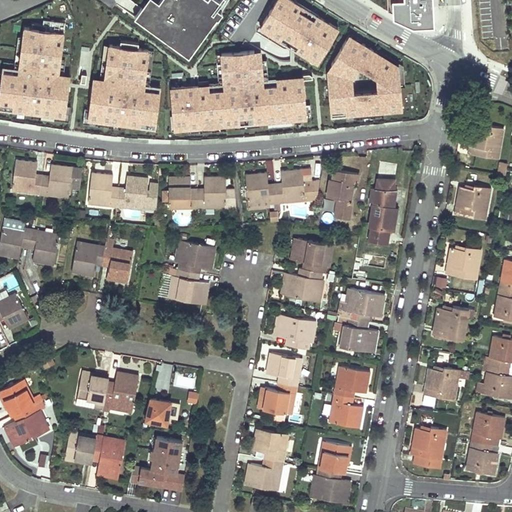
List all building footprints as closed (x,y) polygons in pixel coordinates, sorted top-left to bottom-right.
[(135,18),(189,57),(218,16),(214,14),(221,4),(223,0),(220,0),(220,2),(216,0),(206,0),(205,2),(202,0),(161,0),(159,4),(154,11),(145,4),(135,18)] [(159,4),(153,0),(147,0),(145,4),(154,11),(159,4)] [(353,34),(302,0),(284,0),(266,28),(329,70),(353,34)] [(434,0),(387,0),(388,12),(415,26),(436,25),(434,0)] [(225,6),(221,4),(214,14),(218,16),(225,6)] [(0,92),(0,108),(64,120),(72,77),(57,74),(65,28),(28,21),(19,68),(5,66),(0,92)] [(353,34),(329,70),(332,118),(405,112),(401,68),(353,34)] [(84,122),(153,132),(160,87),(146,85),(151,50),(109,44),(104,80),(90,78),(84,122)] [(223,83),(170,88),(176,131),(309,121),(304,76),(266,79),(263,51),(221,55),(223,83)] [(466,151),(497,157),(503,127),(487,124),(486,128),(471,125),(467,144),(466,151)] [(15,158),(12,188),(33,190),(33,194),(39,194),(41,178),(35,177),(36,173),(37,161),(29,160),(15,158)] [(504,173),(506,162),(499,160),(497,172),(504,173)] [(39,194),(47,195),(47,192),(69,194),(78,196),(82,166),(57,163),(51,163),(49,174),(49,178),(41,178),(39,194)] [(284,198),(318,195),(321,179),(304,181),(303,166),(289,168),(281,169),(283,181),(283,185),(276,186),(277,202),(284,201),(284,198)] [(338,216),(349,218),(352,199),(348,198),(349,194),(353,194),(355,181),(358,181),(359,173),(342,170),(333,168),(332,178),(329,178),(326,196),(337,197),(336,207),(339,207),(338,216)] [(245,173),(248,202),(269,200),(269,203),(277,202),(276,186),(269,187),(268,183),(267,170),(257,171),(245,173)] [(90,171),(87,200),(109,202),(109,206),(116,206),(118,191),(111,190),(112,185),(113,173),(105,172),(90,171)] [(116,206),(124,207),(124,204),(146,206),(156,207),(158,184),(151,183),(150,191),(147,191),(149,176),(133,175),(127,174),(126,186),(125,191),(118,191),(116,206)] [(205,204),(227,204),(227,207),(227,208),(236,208),(234,187),(227,187),(227,174),(210,175),(204,175),(204,187),(204,191),(197,192),(197,208),(205,208),(205,204)] [(169,202),(169,205),(191,204),(191,208),(197,208),(197,192),(191,192),(191,187),(190,175),(182,175),(168,176),(169,191),(169,202)] [(387,242),(389,229),(393,205),(396,188),(394,187),(395,178),(389,178),(377,178),(375,187),(371,187),(368,203),(370,205),(372,207),(369,227),(368,239),(387,242)] [(455,211),(484,217),(490,187),(474,184),(473,188),(459,185),(456,201),(455,211)] [(331,210),(333,199),(325,198),(324,209),(331,210)] [(397,206),(393,205),(389,229),(393,230),(397,206)] [(0,239),(0,255),(19,259),(21,246),(27,248),(29,237),(31,227),(25,226),(26,221),(4,216),(0,239)] [(34,249),(32,261),(54,265),(56,250),(60,233),(31,227),(29,237),(27,248),(34,249)] [(323,271),(326,272),(327,265),(330,266),(334,244),(326,242),(316,240),(307,239),(293,236),(289,258),(303,261),(302,267),(306,268),(323,271)] [(106,278),(128,282),(130,268),(134,250),(113,246),(114,238),(107,237),(105,244),(104,255),(102,265),(108,266),(106,278)] [(178,261),(177,268),(189,270),(200,272),(202,265),(212,267),(216,245),(198,242),(178,238),(174,260),(178,261)] [(74,257),(71,272),(92,276),(93,276),(95,264),(102,265),(104,255),(105,244),(77,239),(74,257)] [(445,273),(476,278),(481,247),(465,244),(464,249),(450,246),(447,263),(445,273)] [(511,258),(504,257),(499,285),(511,287),(511,258)] [(190,300),(206,303),(210,281),(199,279),(200,272),(189,270),(177,268),(173,267),(169,266),(168,274),(171,274),(167,296),(175,298),(184,299),(190,300)] [(302,297),(321,300),(325,278),(322,278),(323,271),(306,268),(302,267),(299,267),(297,273),(284,271),(284,273),(280,293),(302,297)] [(435,286),(446,288),(448,278),(437,276),(435,286)] [(493,315),(511,318),(511,287),(499,285),(493,315)] [(344,309),(343,315),(346,316),(364,319),(365,313),(370,313),(381,316),(385,293),(351,287),(347,309),(344,309)] [(0,319),(4,318),(9,328),(29,319),(22,305),(15,291),(0,298),(0,319)] [(432,332),(462,338),(468,308),(452,305),(451,308),(437,305),(434,322),(432,332)] [(285,343),(309,348),(310,341),(313,342),(317,320),(298,316),(277,312),(273,334),(286,337),(285,343)] [(340,345),(374,351),(378,329),(367,327),(362,326),(364,319),(346,316),(345,323),(340,345)] [(489,356),(487,363),(508,367),(510,360),(511,360),(511,337),(493,334),(489,356)] [(278,375),(277,382),(298,385),(299,378),(303,357),(296,356),(281,353),(269,351),(265,372),(278,375)] [(45,368),(55,363),(50,354),(41,358),(45,368)] [(482,392),(511,397),(511,389),(511,374),(507,373),(508,367),(487,363),(482,392)] [(334,385),(333,391),(349,394),(350,388),(355,389),(366,391),(370,370),(342,365),(338,386),(334,385)] [(423,393),(453,398),(459,368),(443,365),(442,369),(428,367),(425,381),(423,393)] [(79,386),(77,395),(86,397),(86,399),(95,401),(104,402),(106,390),(106,389),(108,379),(109,376),(101,374),(100,374),(91,372),(91,371),(82,369),(79,386)] [(110,408),(132,412),(135,392),(139,373),(119,370),(117,369),(115,380),(108,379),(106,389),(106,390),(104,402),(103,409),(103,410),(109,411),(110,408)] [(24,377),(21,379),(33,404),(37,402),(24,377)] [(9,408),(13,414),(18,412),(33,404),(21,379),(0,389),(9,408)] [(260,386),(257,407),(262,408),(286,412),(293,413),(296,392),(298,385),(277,382),(276,388),(266,387),(261,386),(260,386)] [(0,389),(0,396),(6,409),(9,408),(0,389)] [(191,390),(189,401),(197,402),(199,391),(191,390)] [(335,400),(331,421),(359,426),(363,405),(352,403),(348,402),(349,394),(333,391),(332,399),(335,400)] [(152,419),(166,422),(170,400),(150,397),(145,418),(152,419)] [(8,424),(18,444),(49,428),(40,409),(43,407),(40,400),(37,402),(33,404),(18,412),(21,417),(16,420),(8,424)] [(476,410),(471,440),(491,444),(493,436),(501,437),(505,415),(476,410)] [(8,424),(5,425),(15,445),(18,444),(8,424)] [(414,454),(440,459),(445,428),(430,425),(429,429),(415,427),(410,453),(414,454)] [(265,451),(263,458),(284,462),(285,455),(289,434),(272,430),(255,427),(254,438),(252,449),(265,451)] [(97,434),(70,429),(70,433),(96,438),(97,434)] [(65,457),(85,460),(92,461),(92,460),(93,455),(96,438),(70,433),(65,457)] [(96,474),(118,478),(125,438),(104,435),(103,439),(96,438),(93,455),(99,457),(99,462),(96,474)] [(151,458),(150,467),(140,465),(133,464),(131,473),(129,481),(134,482),(138,483),(138,482),(150,484),(162,486),(161,487),(166,488),(173,489),(178,490),(180,490),(182,491),(185,474),(183,473),(181,473),(177,472),(177,471),(179,462),(181,448),(182,447),(183,440),(169,438),(155,435),(153,449),(150,448),(149,458),(151,458)] [(501,437),(493,436),(491,444),(499,445),(501,437)] [(326,440),(322,439),(318,467),(321,467),(326,440)] [(326,440),(321,467),(338,470),(342,471),(344,471),(346,464),(349,444),(326,440)] [(466,468),(495,473),(498,451),(490,450),(491,444),(471,440),(466,468)] [(47,453),(41,452),(39,465),(45,466),(47,453)] [(440,459),(414,454),(412,462),(438,466),(440,459)] [(248,463),(244,483),(279,490),(282,468),(284,462),(263,458),(262,465),(248,462),(248,463)] [(313,495),(347,501),(351,479),(341,477),(337,476),(338,470),(321,467),(320,474),(317,473),(313,495)] [(250,505),(260,507),(260,506),(262,497),(252,495),(250,505)]
